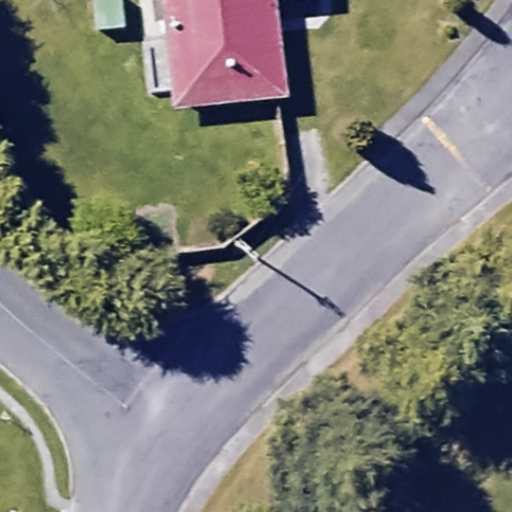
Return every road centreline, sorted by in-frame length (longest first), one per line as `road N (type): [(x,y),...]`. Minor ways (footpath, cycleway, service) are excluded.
road 1 (residential): [(511,91),(176,444)]
road 2 (residential): [(176,444),(0,305)]
